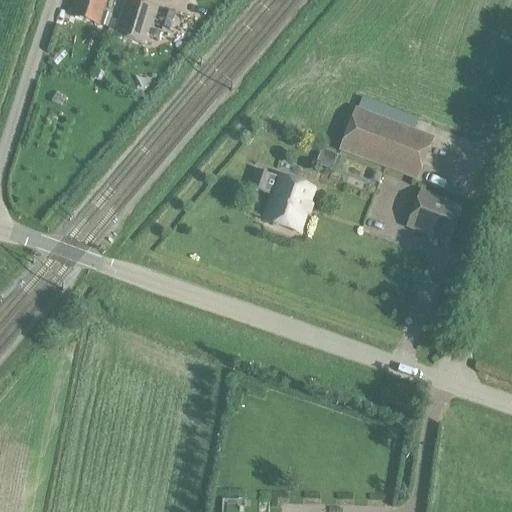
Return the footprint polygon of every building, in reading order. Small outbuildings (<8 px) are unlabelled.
[(107,0),(76,0),(70,18),(98,27),(107,0)] [(126,0),(124,0),(113,37),(113,38),(114,39),(145,48),(148,38),(158,41),(161,34),(151,31),(157,9),(126,0)] [(157,27),(171,31),(175,15),(162,12),(157,27)] [(107,30),(112,16),(104,13),(100,27),(107,30)] [(113,38),(113,37),(108,36),(105,46),(112,48),(114,39),(113,38)] [(432,141),(356,112),(340,153),(416,182),(432,141)] [(445,144),(459,149),(463,138),(448,133),(445,144)] [(313,192),(271,178),(272,177),(257,172),(251,190),(272,196),(263,223),(299,235),(313,192)] [(464,209),(420,192),(406,228),(450,245),(464,209)]
